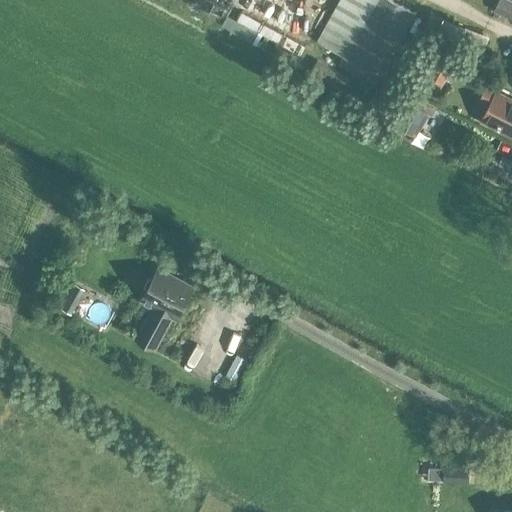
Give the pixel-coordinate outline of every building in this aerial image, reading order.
[(376,85),(414,14),(389,0),(342,0),(320,42),(346,57),(341,66),(376,85)] [(511,22),(511,0),(498,0),(493,11),(510,20),(509,21),(511,22)] [(242,11),(238,19),(300,53),(305,44),(242,11)] [(446,86),(455,67),(442,60),(432,79),(446,86)] [(511,138),(511,98),(488,86),(479,103),(489,108),(482,123),(511,138)] [(439,108),(416,96),(412,103),(407,101),(394,126),(418,139),(431,116),(434,118),(439,108)] [(76,236),(81,228),(72,223),(67,231),(76,236)] [(154,255),(161,243),(152,238),(145,249),(154,255)] [(176,318),(193,287),(160,269),(143,299),(155,306),(137,340),(154,349),(172,316),(176,318)] [(64,293),(78,301),(85,289),(70,281),(64,293)] [(240,354),(228,375),(239,381),(250,360),(240,354)] [(442,481),(466,482),(466,468),(443,467),(442,481)]
